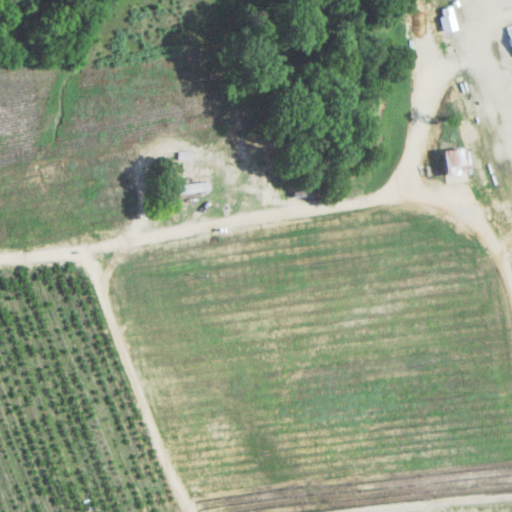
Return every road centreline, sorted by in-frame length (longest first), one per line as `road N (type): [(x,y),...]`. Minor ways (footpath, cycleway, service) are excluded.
road 1 (residential): [(0,260),(413,193),(460,211),(496,255),(511,310)]
road 2 (track): [(185,511),(83,252)]
